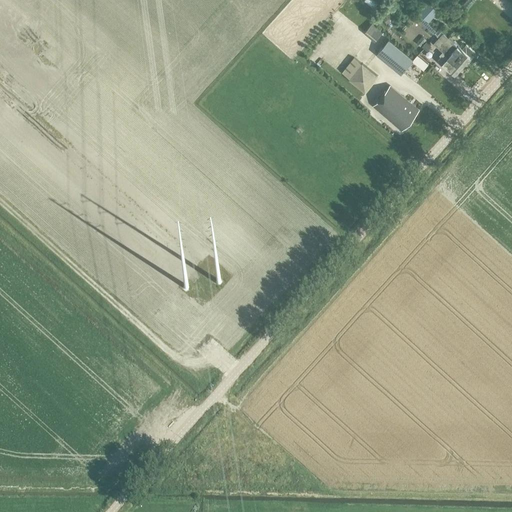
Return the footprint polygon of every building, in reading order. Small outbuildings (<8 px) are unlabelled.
[(419,12),(425,19),(435,8),(428,2),(419,12)] [(380,43),(388,35),(373,21),(365,29),(380,43)] [(448,56),(447,57),(442,63),(454,74),(460,68),(461,69),(472,56),(471,56),(475,51),(466,43),(462,47),(458,44),(457,45),(443,32),(434,43),(448,56)] [(401,73),(413,59),(389,38),(377,52),(401,73)] [(413,61),(423,69),(428,64),(417,55),(413,61)] [(362,63),(355,57),(342,72),(350,78),(350,79),(365,91),(378,76),(363,63),(362,63)] [(402,128),(419,109),(390,83),(373,103),(402,128)]
